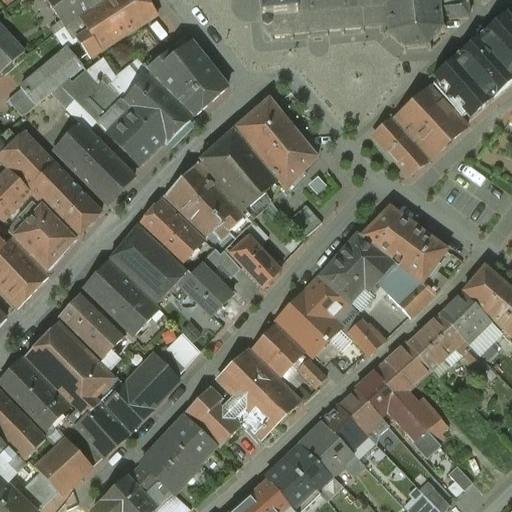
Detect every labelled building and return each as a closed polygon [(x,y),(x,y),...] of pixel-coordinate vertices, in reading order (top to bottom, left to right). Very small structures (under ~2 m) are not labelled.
[(44,0),(64,29),(77,20),(106,0),(44,0)] [(144,0),(110,0),(80,20),(64,31),(75,47),(78,44),(88,60),(156,16),(144,0)] [(262,0),(263,11),(260,13),(262,33),(269,40),(269,44),(272,43),(272,39),(289,38),(289,43),(293,42),(292,37),(305,36),(306,41),(327,39),(327,34),(339,33),(340,37),(343,37),(343,32),(359,31),(360,35),(363,35),(362,31),(382,29),(383,37),(382,37),(384,40),(388,38),(403,50),(402,55),(405,56),(406,51),(425,49),(428,54),(431,52),(428,48),(440,33),(445,35),(446,32),(441,30),(440,23),(469,20),(468,7),(467,2),(478,1),(480,6),(483,4),(481,0),(262,0)] [(2,13),(0,14),(0,75),(33,46),(2,13)] [(505,15),(440,72),(444,76),(432,87),(461,120),(473,110),(477,114),(492,101),(511,83),(511,17),(509,20),(505,15)] [(175,59),(212,104),(226,91),(191,47),(175,59)] [(67,51),(20,90),(21,92),(8,102),(22,119),(82,69),(67,51)] [(212,104),(175,59),(171,54),(163,61),(159,55),(142,69),(193,120),(212,104)] [(124,104),(104,83),(98,88),(102,93),(94,100),(119,126),(116,129),(108,137),(139,168),(163,144),(166,147),(191,122),(148,79),(124,104)] [(116,129),(68,82),(60,89),(74,103),(108,137),(116,129)] [(74,103),(60,89),(50,97),(65,112),(74,103)] [(444,106),(429,90),(393,121),(429,162),(466,129),(444,106)] [(292,131),(268,101),(235,131),(281,187),(280,188),(288,197),(305,178),(303,176),(316,162),(315,161),(316,160),(292,131)] [(511,114),(501,131),(511,137),(511,114)] [(426,165),(391,124),(373,138),(408,178),(426,165)] [(133,179),(81,127),(54,154),(107,208),(133,179)] [(276,186),(232,133),(199,163),(242,215),(276,186)] [(511,144),(496,134),(475,166),(511,189),(511,144)] [(54,167),(53,168),(27,142),(4,165),(31,193),(30,193),(51,214),(52,214),(77,241),(101,215),(54,167)] [(243,221),(197,166),(180,183),(228,234),(243,221)] [(31,197),(7,171),(0,177),(0,224),(2,227),(31,197)] [(228,234),(180,183),(162,201),(204,240),(211,234),(219,243),(228,234)] [(204,244),(160,203),(138,229),(180,269),(189,260),(204,244)] [(41,207),(12,240),(46,275),(75,242),(41,207)] [(305,208),(288,224),(304,241),(321,226),(305,208)] [(446,252),(391,212),(387,212),(360,240),(394,265),(425,288),(436,274),(432,271),(446,252)] [(189,280),(137,229),(109,262),(157,307),(178,286),(181,290),(191,280),(190,279),(189,280)] [(228,234),(219,243),(219,246),(214,252),(215,252),(219,257),(223,254),(235,242),(231,237),(228,234)] [(360,240),(358,239),(356,239),(334,263),(337,265),(321,282),(349,307),(364,290),(369,294),(376,286),(394,265),(360,240)] [(279,274),(248,240),(230,256),(263,292),(279,274)] [(48,280),(11,242),(3,249),(0,252),(0,293),(17,312),(48,280)] [(202,266),(199,269),(199,270),(200,269),(211,280),(216,275),(222,275),(230,282),(240,272),(223,254),(219,257),(215,252),(202,266)] [(195,259),(191,263),(189,260),(180,269),(190,279),(199,269),(202,266),(195,259)] [(425,288),(394,265),(376,286),(410,321),(436,296),(425,288)] [(158,313),(109,266),(84,293),(132,340),(158,313)] [(199,270),(190,279),(191,280),(181,290),(211,319),(231,300),(211,280),(200,269),(199,270)] [(511,293),(484,269),(462,294),(511,341),(511,293)] [(345,337),(301,293),(273,322),(315,366),(345,337)] [(488,322),(461,296),(439,317),(463,343),(466,346),(469,342),(488,322)] [(125,338),(81,297),(57,322),(100,365),(108,356),(125,338)] [(439,317),(406,347),(429,373),(455,350),(463,343),(439,317)] [(384,345),(367,328),(366,329),(361,323),(347,337),(368,360),(384,345)] [(76,412),(94,402),(114,383),(106,375),(102,370),(58,327),(26,361),(62,399),(76,412)] [(296,350),(274,328),(250,353),(273,376),(274,375),(279,381),(302,357),(296,350)] [(167,349),(185,369),(201,354),(182,335),(167,349)] [(489,371),(469,350),(470,350),(466,346),(463,343),(455,350),(482,378),(489,371)] [(406,347),(374,376),(397,402),(404,396),(429,373),(406,347)] [(281,386),(247,354),(217,383),(233,399),(246,412),(238,420),(261,443),(300,406),(281,386)] [(116,365),(108,356),(100,365),(103,368),(102,370),(106,375),(116,365)] [(302,357),(279,381),(292,393),(304,381),(296,374),(307,362),(302,357)] [(153,359),(125,388),(125,389),(106,409),(130,436),(178,385),(153,359)] [(69,409),(22,361),(0,383),(0,392),(42,437),(69,409)] [(326,380),(307,362),(296,374),(304,381),(315,392),(326,380)] [(397,402),(374,376),(355,393),(379,419),(397,402)] [(379,419),(355,393),(338,409),(367,437),(372,432),(378,439),(388,430),(386,427),(379,419)] [(233,399),(221,410),(205,394),(183,417),(186,420),(185,421),(214,448),(215,447),(219,452),(243,427),(260,443),(261,443),(238,420),(246,412),(233,399)] [(45,443),(0,396),(0,438),(25,463),(45,443)] [(438,420),(421,402),(416,406),(409,399),(404,396),(397,402),(424,433),(438,420)] [(94,402),(76,412),(67,421),(103,461),(128,439),(94,402)] [(424,433),(397,402),(379,419),(386,427),(392,422),(411,444),(410,445),(426,462),(440,449),(438,446),(437,447),(433,442),(424,433)] [(367,437),(338,409),(320,425),(322,427),(349,453),(367,437)] [(185,421),(184,420),(166,440),(196,468),(214,448),(185,421)] [(349,453),(322,427),(299,449),(330,479),(353,457),(349,453)] [(92,471),(58,434),(48,444),(57,450),(35,471),(39,475),(57,495),(59,498),(92,471)] [(439,436),(433,442),(437,447),(438,446),(444,441),(439,436)] [(196,468),(166,440),(140,468),(141,469),(160,486),(171,497),(172,497),(198,470),(196,468)] [(24,467),(0,442),(0,488),(4,485),(5,486),(24,467)] [(396,468),(376,448),(366,457),(386,478),(396,468)] [(330,479),(299,449),(284,462),(316,493),(330,479)] [(316,493),(284,462),(266,480),(265,480),(292,511),(304,511),(320,497),(316,493)] [(160,486),(141,469),(128,482),(146,501),(160,486)] [(472,486),(456,469),(448,477),(463,494),(472,486)] [(57,495),(39,475),(21,493),(41,511),(57,495)] [(256,494),(236,511),(292,511),(265,480),(262,477),(250,488),(256,494)] [(128,482),(126,480),(101,503),(102,505),(94,511),(155,511),(171,497),(160,486),(146,501),(128,482)] [(4,485),(0,488),(0,511),(31,511),(5,486),(4,485)] [(445,511),(449,509),(434,492),(425,500),(436,511),(445,511)]
